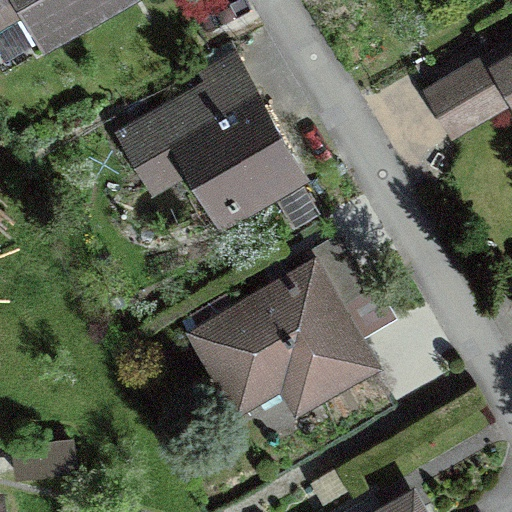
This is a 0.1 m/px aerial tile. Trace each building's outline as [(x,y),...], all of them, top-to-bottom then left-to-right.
[(42,47),(124,0),(0,0),(0,54),(2,58),(37,38),(42,47)] [(511,99),(487,57),(511,42),(511,30),(422,83),(452,135),(511,100),(511,99)] [(511,42),(487,57),(511,99),(511,42)] [(311,174),(234,43),(197,65),(202,75),(113,127),(152,194),(188,173),(220,227),(311,174)] [(320,210),(304,182),(276,197),(292,226),(320,210)] [(366,332),(398,314),(377,279),(364,287),(332,233),(309,247),(312,251),(233,298),(227,288),(189,310),(195,320),(185,326),(237,413),(279,388),(295,414),(384,362),(366,332)] [(11,440),(14,475),(77,469),(74,434),(11,440)] [(348,488),(334,465),(309,479),(323,503),(348,488)] [(433,511),(414,479),(356,511),(433,511)]
